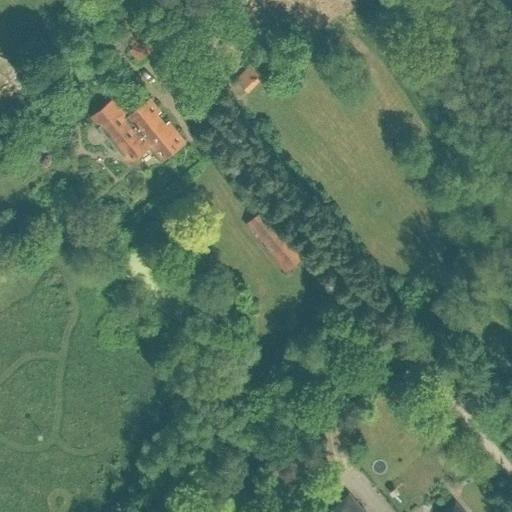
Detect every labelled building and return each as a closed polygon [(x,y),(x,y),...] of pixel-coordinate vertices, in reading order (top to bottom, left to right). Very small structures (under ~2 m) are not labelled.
[(172,12),(160,0),(133,0),(159,25),(172,12)] [(112,31),(118,38),(123,34),(134,47),(130,51),(138,60),(157,43),(140,24),(137,27),(134,24),(138,21),(131,13),(112,31)] [(129,161),(149,145),(161,159),(183,140),(149,99),(128,116),(113,99),(92,116),(129,161)] [(245,223),(258,238),(261,236),(270,247),(268,249),(286,270),(305,253),(265,206),(245,223)] [(460,442),(471,434),(461,420),(450,429),(460,442)] [(324,511),(358,511),(345,495),(324,511)] [(465,511),(456,500),(441,511),(465,511)]
